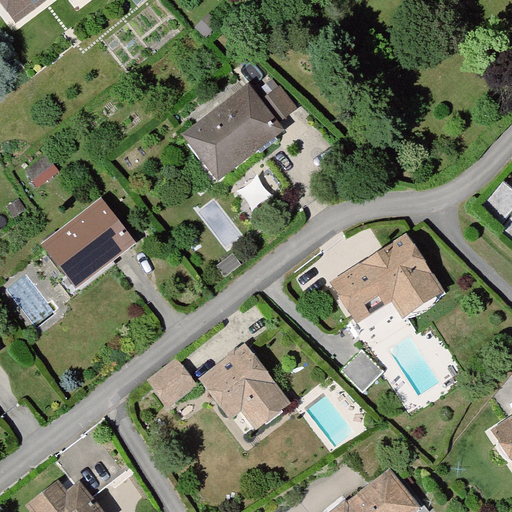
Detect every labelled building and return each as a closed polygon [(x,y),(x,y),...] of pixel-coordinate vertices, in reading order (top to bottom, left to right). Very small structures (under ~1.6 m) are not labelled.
[(0,0),(0,18),(7,29),(47,0),(70,0),(71,1),(72,0),(0,0)] [(246,90),(176,140),(209,185),(278,136),(246,90)] [(489,202),(507,218),(511,212),(511,184),(507,180),(489,202)] [(93,204),(34,247),(70,296),(129,253),(93,204)] [(442,294),(405,235),(326,284),(353,326),(389,303),(400,320),(442,294)] [(239,348),(191,385),(221,424),(236,413),(253,435),(287,409),(239,348)] [(365,348),(345,370),(366,390),(386,369),(365,348)] [(175,363),(143,385),(159,408),(191,385),(175,363)] [(511,418),(486,435),(511,474),(511,418)] [(412,511),(382,473),(331,511),(412,511)] [(87,511),(62,475),(8,511),(87,511)]
